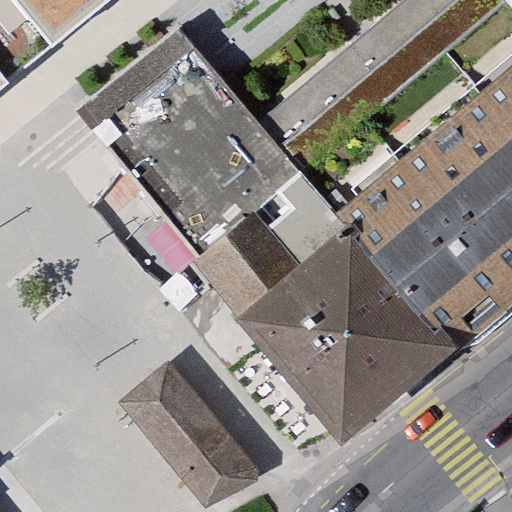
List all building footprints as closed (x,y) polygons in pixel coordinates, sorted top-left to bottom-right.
[(101,0),(18,0),(52,40),(101,0)] [(511,0),(502,0),(511,11),(511,0)] [(0,178),(0,266),(55,333),(174,236),(198,265),(302,178),(180,31),(0,178)] [(0,61),(0,86),(12,77),(0,61)] [(457,363),(511,316),(511,73),(338,221),(455,360),(457,363)] [(341,443),(455,360),(338,221),(302,178),(198,265),(192,269),(341,443)] [(257,467),(167,361),(116,404),(206,510),(255,482),(257,467)]
